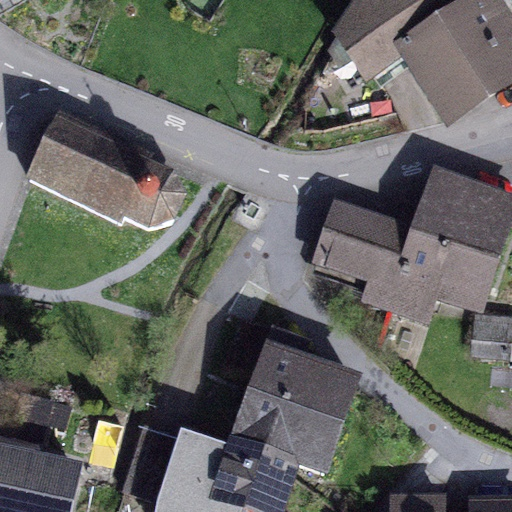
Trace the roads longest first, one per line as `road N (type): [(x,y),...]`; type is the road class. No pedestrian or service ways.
road 1 (residential): [(306,180),(286,229),(285,271),(296,304),(319,337),(453,447),(511,477)]
road 2 (residential): [(306,180),(278,176),(16,71)]
road 3 (residential): [(511,134),(306,180)]
